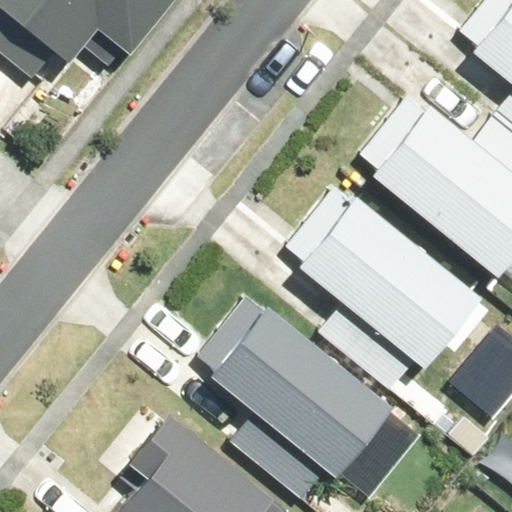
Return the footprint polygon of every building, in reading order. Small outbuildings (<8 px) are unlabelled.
[(15,0),(85,55),(112,23),(135,42),(168,0),(15,0)] [(511,0),(491,0),(509,13),(482,48),(511,71),(511,0)] [(485,134),(445,101),(386,172),(509,274),(511,270),(511,134),(496,121),(485,134)] [(491,296),(366,193),(312,258),(437,360),(491,296)] [(403,405),(258,287),(204,354),(348,471),(403,405)] [(127,511),(294,511),(299,507),(181,405),(145,449),(167,467),(127,511)]
